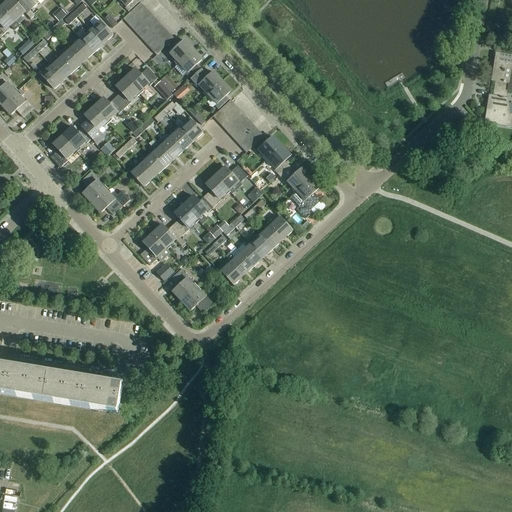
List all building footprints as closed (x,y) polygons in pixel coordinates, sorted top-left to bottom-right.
[(12,0),(9,0),(2,7),(19,26),(23,22),(19,18),(25,13),(31,20),(35,16),(32,12),(31,13),(20,1),(17,4),(12,0)] [(39,0),(22,0),(32,10),(39,4),(37,2),(39,0)] [(120,0),(127,7),(125,9),(129,13),(139,3),(136,0),(120,0)] [(141,4),(133,12),(137,16),(145,8),(141,4)] [(83,6),(74,13),(78,18),(87,10),(83,6)] [(19,26),(2,7),(0,9),(0,38),(7,32),(6,31),(10,26),(15,31),(20,27),(19,26)] [(137,16),(140,20),(149,12),(145,8),(137,16)] [(124,20),(128,24),(137,16),(133,12),(124,20)] [(149,12),(140,20),(144,25),(153,17),(149,12)] [(78,18),(74,13),(65,22),(69,26),(78,18)] [(117,24),(109,15),(104,20),(112,29),(117,24)] [(128,24),(132,29),(140,20),(137,16),(128,24)] [(155,19),(147,27),(150,31),(159,23),(155,19)] [(140,20),(132,29),(135,33),(144,25),(140,20)] [(61,21),(53,29),(56,33),(65,25),(61,21)] [(93,25),(89,29),(104,45),(113,36),(101,23),(95,28),(93,25)] [(150,31),(154,35),(163,27),(159,23),(150,31)] [(138,35),(142,39),(150,31),(147,27),(138,35)] [(154,35),(158,40),(167,31),(163,27),(154,35)] [(56,33),(53,29),(43,37),(47,42),(56,33)] [(87,36),(82,41),(94,54),(104,45),(89,29),(85,33),(87,36)] [(142,39),(145,44),(154,35),(150,31),(142,39)] [(158,40),(162,44),(171,36),(167,31),(158,40)] [(145,44),(149,48),(158,40),(154,35),(145,44)] [(171,36),(162,44),(166,48),(175,40),(171,36)] [(149,48),(153,52),(162,44),(158,40),(149,48)] [(33,46),(29,41),(25,45),(29,50),(33,46)] [(73,43),(69,47),(84,63),(94,54),(82,41),(76,46),(73,43)] [(44,42),(35,49),(39,53),(47,46),(44,42)] [(171,55),(180,64),(194,52),(185,42),(180,47),(177,44),(166,53),(170,57),(171,55)] [(162,44),(153,52),(157,56),(166,48),(162,44)] [(68,54),(62,59),(74,72),(84,63),(69,47),(65,51),(68,54)] [(39,53),(35,49),(24,60),(27,64),(39,53)] [(194,52),(180,64),(189,74),(187,76),(190,79),(200,69),(198,66),(203,61),(194,52)] [(496,83),(495,90),(511,92),(511,56),(496,54),(491,82),(496,83)] [(8,61),(12,66),(18,61),(13,56),(8,61)] [(54,61),(50,65),(65,81),(74,72),(62,59),(56,64),(54,61)] [(65,81),(50,65),(46,69),(48,71),(42,77),(55,90),(65,81)] [(136,70),(126,79),(137,91),(146,83),(150,87),(158,79),(148,69),(141,76),(136,70)] [(200,87),(209,96),(223,83),(214,74),(209,78),(202,71),(191,80),(198,88),(200,87)] [(0,104),(2,107),(17,94),(8,84),(10,82),(2,74),(0,76),(0,104)] [(177,88),(167,76),(161,82),(171,93),(177,88)] [(137,91),(126,79),(116,88),(121,94),(114,100),(124,111),(131,104),(128,100),(137,91)] [(182,79),(175,84),(179,90),(175,92),(179,98),(190,91),(182,79)] [(173,96),(160,83),(154,88),(167,102),(173,96)] [(223,83),(209,96),(217,105),(215,107),(219,111),(230,101),(227,97),(232,93),(223,83)] [(508,92),(495,90),(494,97),(489,96),(484,124),(511,128),(511,119),(511,115),(510,115),(508,99),(506,99),(508,92)] [(17,94),(2,107),(11,116),(17,111),(24,119),(34,109),(27,101),(25,103),(21,98),(24,95),(20,91),(17,94)] [(104,99),(95,108),(108,122),(117,114),(119,116),(122,112),(112,102),(109,105),(104,99)] [(232,101),(223,110),(227,114),(236,106),(232,101)] [(172,103),(163,111),(167,115),(176,107),(172,103)] [(227,114),(231,118),(240,110),(236,106),(227,114)] [(108,122),(95,108),(85,117),(89,121),(81,128),(92,140),(93,139),(98,145),(105,138),(98,131),(108,122)] [(214,118),(218,122),(227,114),(223,110),(214,118)] [(240,110),(231,118),(234,122),(243,114),(240,110)] [(167,115),(163,111),(154,120),(158,124),(167,115)] [(218,122),(221,126),(231,118),(227,114),(218,122)] [(194,118),(202,127),(207,123),(199,115),(194,118)] [(246,117),(237,125),(240,129),(249,121),(246,117)] [(231,118),(221,126),(225,131),(234,122),(231,118)] [(150,119),(142,127),(146,131),(154,123),(150,119)] [(182,123),(178,127),(193,144),(203,134),(191,120),(185,126),(182,123)] [(127,125),(127,127),(134,134),(139,130),(131,121),(127,125)] [(240,129),(244,133),(253,125),(249,121),(240,129)] [(228,133),(231,137),(240,129),(237,125),(228,133)] [(244,133),(248,137),(257,129),(253,125),(244,133)] [(146,131),(142,127),(139,130),(134,134),(133,135),(136,139),(146,131)] [(177,133),(171,139),(184,152),(193,144),(178,127),(174,131),(177,133)] [(73,128),(63,137),(76,151),(85,143),(87,144),(91,141),(81,131),(78,134),(73,128)] [(231,137),(235,141),(244,133),(240,129),(231,137)] [(248,137),(252,142),(261,133),(257,129),(248,137)] [(235,141),(239,146),(248,137),(244,133),(235,141)] [(261,133),(252,142),(256,146),(265,138),(261,133)] [(76,151),(63,137),(53,146),(58,151),(51,158),(60,169),(68,162),(66,160),(71,156),(73,158),(78,153),(76,152),(76,151)] [(239,146),(243,150),(252,142),(248,137),(239,146)] [(259,151),(268,161),(282,148),(273,138),(267,143),(264,140),(254,149),(257,153),(259,151)] [(133,139),(124,147),(128,151),(137,144),(133,139)] [(163,141),(159,145),(174,161),(184,152),(171,139),(165,144),(163,141)] [(252,142),(243,150),(247,154),(256,146),(252,142)] [(498,143),(493,147),(497,152),(502,148),(498,143)] [(100,151),(107,158),(115,151),(108,144),(100,151)] [(157,151),(151,157),(164,170),(174,161),(159,145),(155,148),(157,151)] [(128,151),(124,147),(115,156),(119,160),(128,151)] [(282,148),(268,161),(276,170),(274,172),(278,175),(288,165),(285,162),(291,157),(282,148)] [(106,159),(101,153),(96,157),(101,162),(106,159)] [(143,159),(139,163),(154,179),(164,170),(151,157),(146,162),(143,159)] [(154,179),(139,163),(135,166),(138,169),(132,175),(144,188),(154,179)] [(225,168),(216,177),(229,191),(238,183),(240,185),(248,177),(238,167),(230,174),(225,168)] [(288,183),(297,193),(312,180),(302,170),(297,175),(290,167),(279,177),(286,185),(288,183)] [(83,195),(92,205),(106,192),(98,182),(99,180),(92,173),(82,182),(89,190),(83,195)] [(272,174),(266,180),(269,183),(275,178),(272,174)] [(119,181),(124,185),(129,181),(124,176),(119,181)] [(229,191),(216,177),(206,186),(211,191),(204,198),(213,209),(221,202),(219,200),(229,191)] [(312,180),(297,193),(305,202),(296,210),(306,220),(313,213),(311,211),(321,201),(314,194),(320,189),(312,180)] [(15,182),(9,188),(13,193),(19,187),(15,182)] [(263,195),(257,189),(250,194),(256,201),(263,195)] [(106,192),(92,205),(101,214),(106,209),(113,217),(130,201),(122,192),(118,196),(115,194),(110,196),(106,192)] [(194,197),(184,206),(197,220),(207,212),(208,213),(212,210),(202,200),(199,203),(194,197)] [(262,201),(253,209),(257,213),(266,205),(262,201)] [(234,210),(239,215),(244,210),(240,205),(234,210)] [(197,220),(184,206),(175,215),(180,220),(172,227),(182,238),(190,231),(188,229),(197,220)] [(257,213),(253,209),(244,217),(248,221),(257,213)] [(240,217),(231,225),(235,229),(244,221),(240,217)] [(271,222),(267,226),(282,242),(292,233),(279,220),(273,225),(271,222)] [(307,223),(303,226),(307,231),(311,227),(307,223)] [(235,229),(231,225),(223,233),(226,237),(235,229)] [(162,226),(153,235),(166,249),(175,241),(182,247),(186,244),(183,240),(182,241),(171,228),(167,232),(162,226)] [(209,233),(215,240),(223,233),(216,226),(209,233)] [(265,233),(260,238),(272,251),(282,242),(267,226),(263,230),(265,233)] [(161,263),(171,255),(166,249),(153,235),(143,244),(148,249),(140,256),(150,267),(158,260),(161,263)] [(223,237),(214,245),(218,249),(227,241),(223,237)] [(251,240),(247,244),(262,260),(272,251),(260,238),(254,243),(251,240)] [(246,250),(240,256),(253,269),(262,260),(247,244),(243,248),(246,250)] [(218,249),(214,245),(205,253),(209,257),(218,249)] [(232,258),(228,262),(243,278),(253,269),(240,256),(234,261),(232,258)] [(243,278),(228,262),(224,265),(226,268),(220,274),(233,287),(243,278)] [(164,282),(174,273),(168,267),(166,265),(160,271),(157,274),(164,282)] [(173,293),(182,302),(196,290),(187,280),(189,278),(182,270),(171,280),(178,288),(173,293)] [(196,290),(182,302),(191,312),(196,307),(203,315),(213,305),(206,298),(204,299),(196,290)] [(121,401),(122,389),(122,387),(0,367),(0,395),(118,415),(121,401)]
